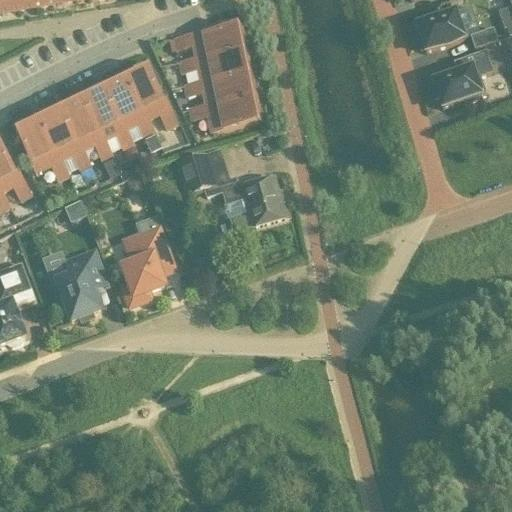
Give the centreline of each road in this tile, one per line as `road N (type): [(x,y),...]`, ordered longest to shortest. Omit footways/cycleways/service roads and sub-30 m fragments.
road 1 (tertiary): [(335,346),(142,342),(0,394)]
road 2 (residential): [(445,225),(383,0)]
road 3 (residential): [(0,105),(210,11)]
road 4 (tertiary): [(335,346),(350,339),(410,243),(445,225)]
